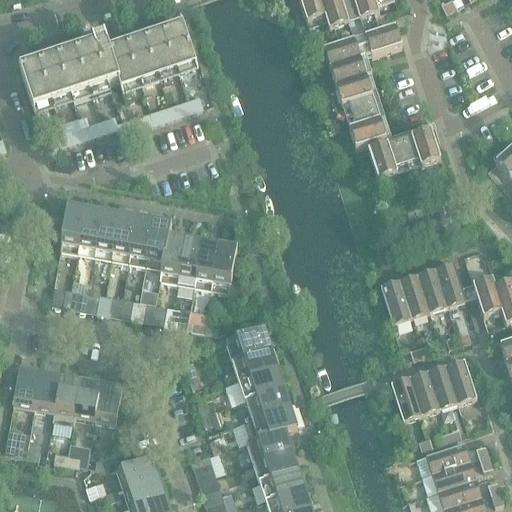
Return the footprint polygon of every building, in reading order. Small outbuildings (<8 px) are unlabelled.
[(375,6),(392,0),(299,0),(308,27),(324,21),(328,34),(379,18),(375,6)] [(445,19),(456,13),(451,5),(441,10),(445,19)] [(183,30),(111,54),(109,55),(104,41),(74,51),(76,57),(20,76),(33,116),(89,97),(91,103),(110,97),(108,91),(118,87),(121,95),(196,71),(183,30)] [(371,62),(401,52),(395,32),(364,42),(371,62)] [(351,134),(354,145),(357,153),(386,143),(354,45),(325,54),(343,111),(350,108),(357,131),(351,134)] [(172,94),(163,97),(169,112),(175,110),(177,110),(172,94)] [(198,102),(191,105),(195,117),(202,114),(198,102)] [(191,105),(183,108),(187,120),(195,117),(191,105)] [(177,110),(175,110),(179,122),(187,120),(183,108),(177,110)] [(169,112),(167,113),(171,125),(179,122),(175,110),(169,112)] [(167,113),(158,116),(162,128),(171,125),(167,113)] [(158,116),(150,119),(154,131),(162,128),(158,116)] [(150,119),(141,122),(145,134),(154,131),(150,119)] [(114,122),(105,126),(109,138),(118,134),(117,130),(114,122)] [(141,122),(134,124),(138,136),(145,134),(141,122)] [(134,124),(127,127),(131,139),(138,136),(134,124)] [(105,126),(96,129),(100,140),(109,138),(105,126)] [(127,127),(117,130),(118,134),(121,142),(131,139),(127,127)] [(96,129),(88,131),(92,143),(100,140),(96,129)] [(88,131),(78,135),(81,147),(92,143),(88,131)] [(78,135),(68,138),(72,150),(81,147),(78,135)] [(420,172),(440,166),(430,135),(368,154),(378,185),(397,179),(395,173),(418,166),(420,172)] [(68,138),(59,141),(63,153),(72,150),(68,138)] [(49,144),(50,145),(53,156),(63,153),(59,141),(49,144)] [(511,151),(495,166),(509,181),(511,178),(511,151)] [(59,258),(78,261),(86,215),(67,212),(59,258)] [(78,261),(95,264),(103,218),(86,215),(78,261)] [(95,264),(112,267),(120,221),(103,218),(95,264)] [(112,267),(129,270),(137,224),(120,221),(112,267)] [(129,270),(146,272),(154,227),(137,224),(129,270)] [(171,230),(154,227),(146,272),(162,275),(163,276),(168,242),(169,242),(171,230)] [(159,288),(177,291),(185,245),(169,242),(168,242),(163,276),(162,275),(159,288)] [(177,291),(194,294),(202,248),(185,245),(177,291)] [(194,294),(211,297),(219,251),(202,248),(194,294)] [(236,254),(219,251),(211,297),(228,300),(236,254)] [(454,267),(436,273),(448,310),(466,304),(454,267)] [(436,273),(418,279),(430,316),(448,310),(436,273)] [(418,279),(400,285),(412,322),(430,316),(418,279)] [(505,330),(511,327),(511,285),(495,291),(493,283),(474,290),(485,323),(501,317),(505,330)] [(392,328),(412,322),(400,285),(380,291),(392,328)] [(65,296),(64,305),(75,307),(76,297),(65,296)] [(100,302),(98,311),(109,313),(111,303),(100,302)] [(73,316),(75,307),(64,305),(62,314),(73,316)] [(134,308),(132,317),(143,319),(144,309),(134,308)] [(108,322),(109,313),(98,311),(97,320),(108,322)] [(167,313),(166,323),(176,325),(178,315),(167,313)] [(141,328),(143,319),(132,317),(131,326),(141,328)] [(174,334),(176,325),(166,323),(164,332),(174,334)] [(190,338),(204,340),(205,332),(192,329),(190,338)] [(217,334),(205,332),(204,340),(215,342),(217,334)] [(226,348),(232,368),(271,355),(265,335),(226,348)] [(467,336),(458,339),(461,348),(470,345),(467,336)] [(448,352),(461,348),(458,339),(445,343),(448,352)] [(511,344),(499,349),(511,387),(511,344)] [(431,348),(421,351),(424,360),(434,356),(431,348)] [(412,364),(424,360),(421,351),(409,355),(412,364)] [(232,368),(239,388),(278,375),(271,355),(232,368)] [(464,364),(445,370),(458,408),(477,402),(464,364)] [(183,371),(187,383),(196,380),(192,368),(183,371)] [(445,370),(426,377),(439,415),(458,408),(445,370)] [(13,413),(34,416),(41,379),(19,375),(13,413)] [(239,388),(245,407),(284,394),(278,375),(239,388)] [(426,377),(409,382),(421,420),(439,415),(426,377)] [(34,416),(54,420),(61,382),(41,379),(34,416)] [(200,392),(196,380),(187,383),(191,395),(200,392)] [(73,431),(74,424),(81,386),(61,382),(54,420),(53,427),(73,431)] [(403,426),(421,420),(409,382),(390,388),(403,426)] [(74,424),(94,427),(101,390),(81,386),(74,424)] [(122,393),(101,390),(94,427),(116,431),(122,393)] [(245,407),(251,426),(291,413),(284,394),(245,407)] [(195,410),(200,422),(209,419),(205,406),(195,410)] [(251,426),(258,446),(259,446),(285,437),(286,438),(297,434),(291,413),(251,426)] [(215,417),(209,419),(213,431),(214,434),(223,431),(218,416),(215,417)] [(213,431),(209,419),(200,422),(204,434),(213,431)] [(458,435),(447,439),(449,447),(461,443),(458,435)] [(246,450),(253,469),(292,456),(286,438),(285,437),(259,446),(258,446),(246,450)] [(439,450),(449,447),(447,439),(436,442),(439,450)] [(421,456),(432,452),(429,444),(418,448),(421,456)] [(213,461),(222,458),(218,446),(209,449),(213,461)] [(426,462),(432,481),(470,469),(463,449),(426,462)] [(476,454),(479,466),(488,463),(484,451),(476,454)] [(12,461),(26,464),(27,455),(14,452),(12,461)] [(39,457),(27,455),(26,464),(37,466),(39,457)] [(253,469),(259,488),(299,475),(292,456),(253,469)] [(53,468),(66,471),(68,462),(54,460),(53,468)] [(79,464),(68,462),(66,471),(78,473),(79,464)] [(115,475),(122,495),(160,483),(153,462),(115,475)] [(192,476),(210,470),(208,462),(190,468),(192,476)] [(491,474),(488,463),(479,466),(483,477),(491,474)] [(106,478),(107,469),(95,467),(94,476),(106,478)] [(428,502),(438,499),(476,486),(470,469),(432,481),(423,484),(428,502)] [(259,488),(266,508),(305,495),(299,475),(259,488)] [(122,495),(127,511),(135,511),(166,502),(160,483),(122,495)] [(438,499),(442,511),(459,511),(482,505),(476,486),(438,499)] [(97,503),(105,501),(107,509),(120,505),(117,497),(106,501),(102,488),(93,491),(97,503)] [(488,491),(491,501),(499,499),(496,488),(488,491)] [(218,495),(210,498),(214,509),(222,506),(218,495)] [(266,508),(267,511),(310,511),(305,495),(266,508)] [(204,511),(214,509),(210,498),(201,501),(204,511)] [(503,509),(499,499),(491,501),(495,511),(503,509)] [(169,511),(166,502),(135,511),(169,511)]
